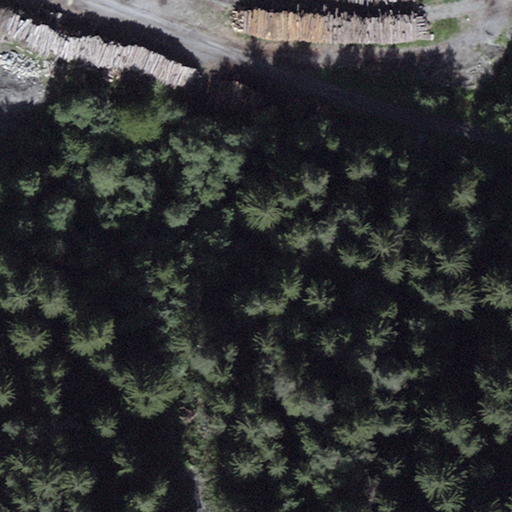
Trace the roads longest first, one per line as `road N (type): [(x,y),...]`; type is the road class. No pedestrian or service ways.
road 1 (track): [(46,0),(314,90),(511,140)]
road 2 (track): [(239,66),(429,53),(472,38),(511,3)]
